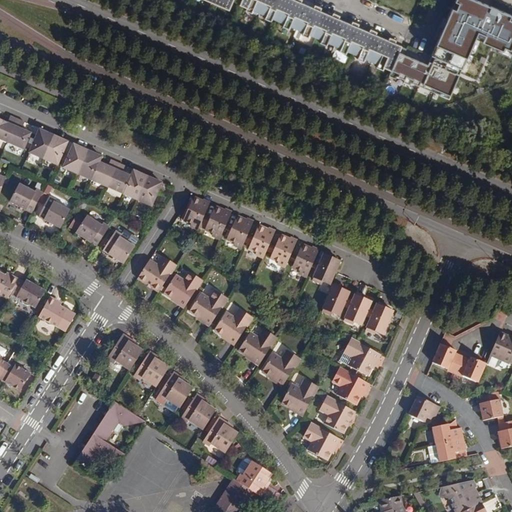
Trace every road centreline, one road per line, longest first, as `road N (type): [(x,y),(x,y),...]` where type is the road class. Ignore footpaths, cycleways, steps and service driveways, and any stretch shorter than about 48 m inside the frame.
road 1 (primary): [(0,38),(459,239)]
road 2 (primary): [(511,195),(63,0)]
road 3 (residential): [(111,301),(162,334),(245,411),(317,511)]
road 4 (residential): [(192,182),(363,258),(368,283)]
road 5 (residential): [(0,98),(192,182)]
road 6 (residential): [(398,375),(439,393),(468,418),(511,500)]
road 7 (residential): [(26,431),(111,301)]
road 8 (residential): [(324,511),(398,375)]
road 9 (residential): [(398,375),(459,239)]
road 10 (residential): [(111,301),(192,182)]
road 11 (residential): [(346,5),(426,39),(446,0)]
road 12 (residential): [(0,237),(111,301)]
